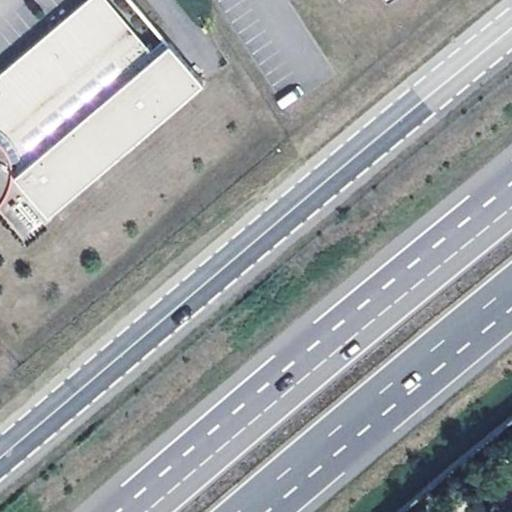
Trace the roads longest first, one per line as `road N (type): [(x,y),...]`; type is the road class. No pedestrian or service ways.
road 1 (secondary): [(0,457),(511,28)]
road 2 (motorway): [(511,194),(148,511)]
road 3 (motorway): [(240,511),(511,283)]
